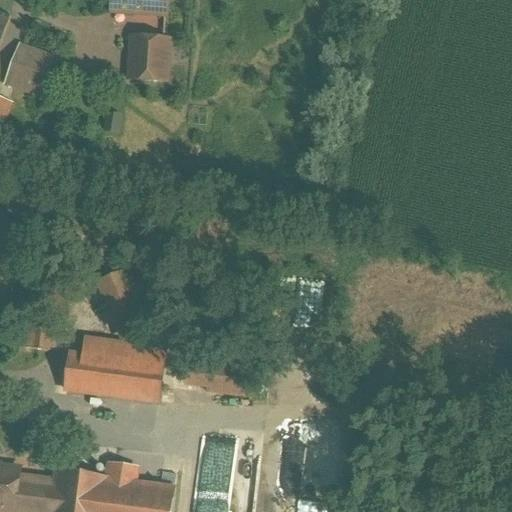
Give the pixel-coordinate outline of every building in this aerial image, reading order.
[(113,0),(113,14),(168,18),(168,0),(113,0)] [(0,51),(12,19),(0,15),(0,51)] [(171,42),(133,39),(130,82),(169,85),(171,42)] [(55,60),(21,47),(6,86),(41,99),(55,60)] [(13,105),(0,100),(0,139),(13,105)] [(153,264),(111,280),(137,340),(178,323),(153,264)] [(79,291),(55,278),(36,315),(60,328),(79,291)] [(52,332),(27,329),(21,349),(49,352),(52,332)] [(167,352),(87,341),(85,359),(72,357),(67,393),(161,405),(167,352)] [(248,367),(178,359),(177,376),(188,378),(187,385),(218,389),(217,395),(245,397),(248,367)] [(21,471),(5,469),(3,467),(0,466),(0,511),(52,511),(56,483),(21,478),(21,471)] [(139,472),(110,467),(108,480),(109,480),(105,511),(174,511),(177,489),(137,484),(139,472)] [(108,480),(57,473),(56,483),(52,511),(105,511),(109,480),(108,480)] [(249,511),(251,488),(202,486),(201,511),(249,511)]
